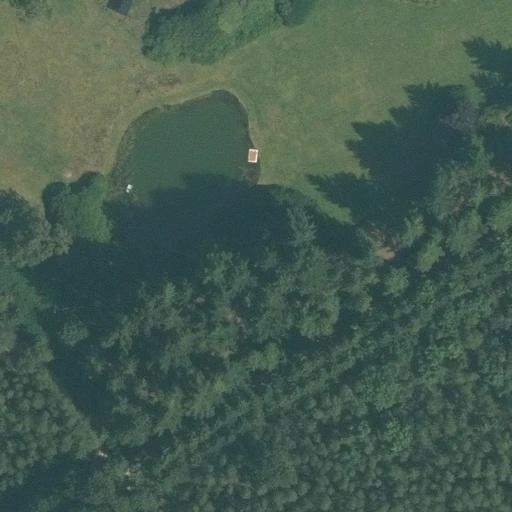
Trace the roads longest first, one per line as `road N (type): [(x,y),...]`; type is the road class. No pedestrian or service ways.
road 1 (track): [(511,227),(120,472)]
road 2 (unknown): [(127,511),(291,399),(511,266)]
road 3 (track): [(21,339),(120,472)]
